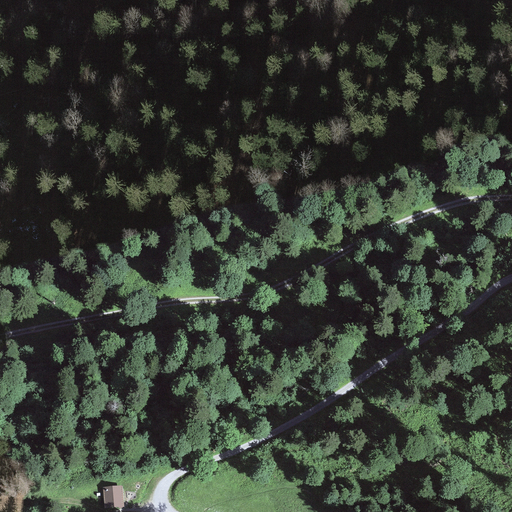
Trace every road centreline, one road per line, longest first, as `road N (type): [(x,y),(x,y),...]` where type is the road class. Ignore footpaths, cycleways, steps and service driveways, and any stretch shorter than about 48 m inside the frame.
road 1 (track): [(511,195),(444,204),(255,293),(0,333)]
road 2 (track): [(172,511),(160,495),(174,474),(319,407),(511,276)]
